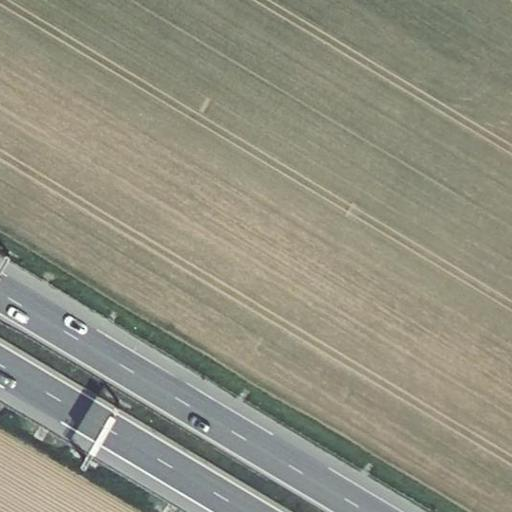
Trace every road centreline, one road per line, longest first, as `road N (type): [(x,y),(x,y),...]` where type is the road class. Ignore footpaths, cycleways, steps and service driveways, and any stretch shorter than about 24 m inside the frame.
road 1 (motorway): [(364,511),(0,293)]
road 2 (motorway): [(0,365),(245,511)]
